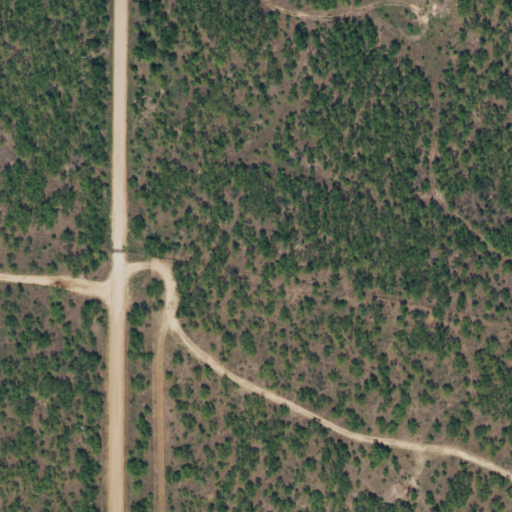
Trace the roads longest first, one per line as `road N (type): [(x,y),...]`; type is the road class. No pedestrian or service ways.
road 1 (residential): [(121,511),(121,0)]
road 2 (residential): [(294,0),(308,116),(212,212),(197,253),(121,283),(0,279)]
